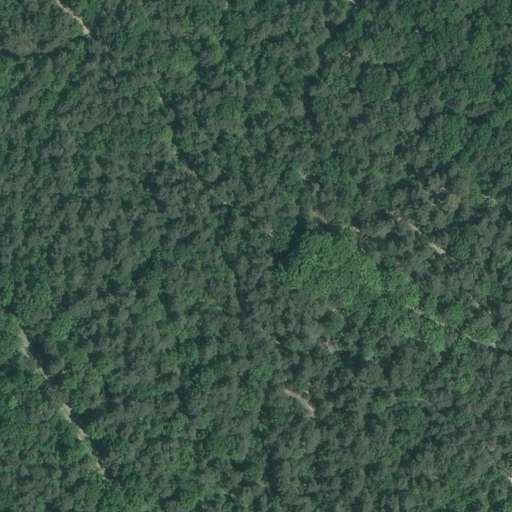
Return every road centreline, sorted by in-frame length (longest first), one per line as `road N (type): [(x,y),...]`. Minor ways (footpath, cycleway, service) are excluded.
road 1 (unknown): [(246,511),(248,450),(220,439),(191,370),(169,349),(106,384)]
road 2 (track): [(136,511),(0,297)]
